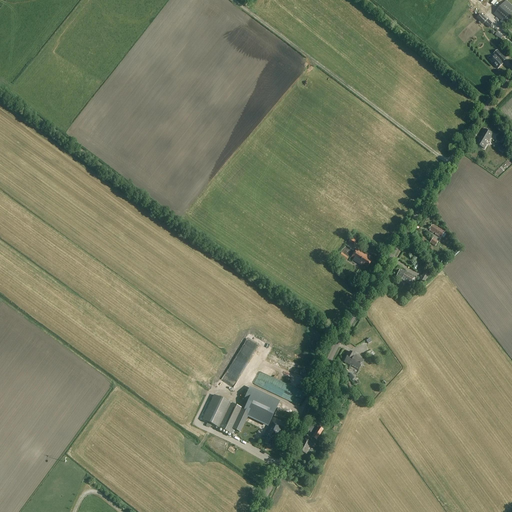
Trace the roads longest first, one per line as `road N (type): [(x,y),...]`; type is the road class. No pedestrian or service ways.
road 1 (tertiary): [(257,511),(338,340),(488,101),(511,77)]
road 2 (track): [(234,0),(449,163)]
